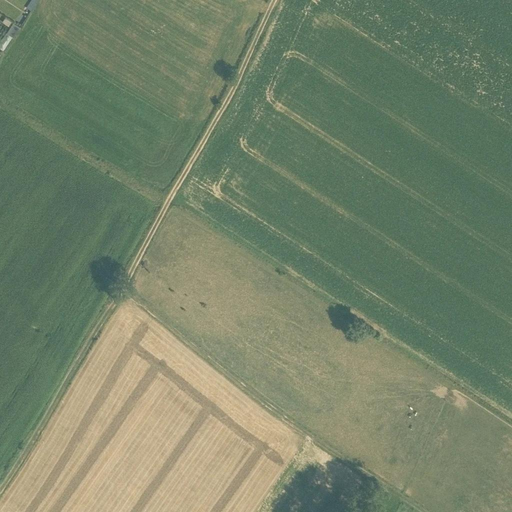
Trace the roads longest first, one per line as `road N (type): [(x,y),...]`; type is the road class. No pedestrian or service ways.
road 1 (track): [(427,511),(249,388),(121,285)]
road 2 (track): [(121,285),(271,0)]
road 3 (track): [(0,482),(121,285)]
